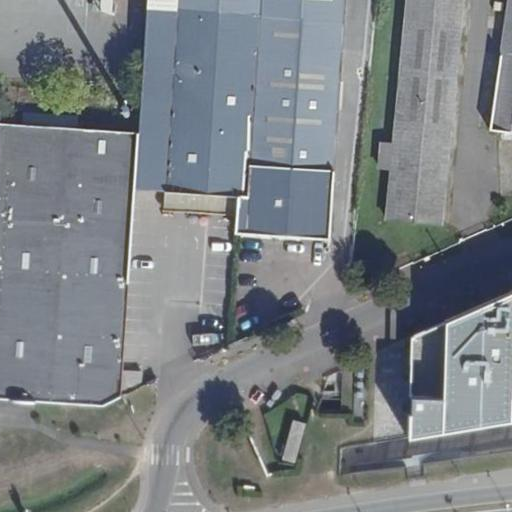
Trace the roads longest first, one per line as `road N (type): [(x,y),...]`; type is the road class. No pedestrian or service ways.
road 1 (residential): [(511,254),(209,390),(175,428),(173,511)]
road 2 (primary): [(511,493),(377,511)]
